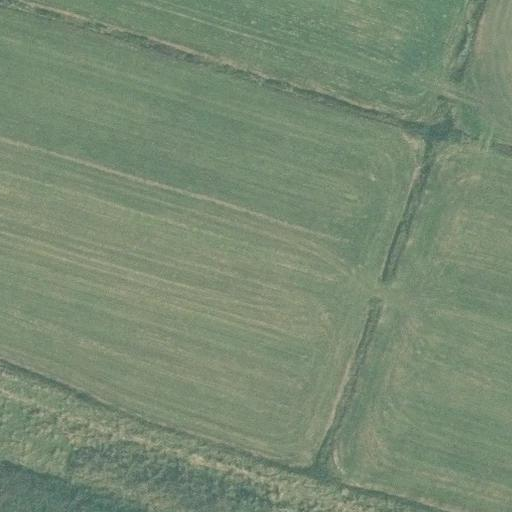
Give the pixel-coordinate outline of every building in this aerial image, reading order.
[(327,0),(318,31),(377,48),(386,18),(350,8),(351,5),(335,0),(327,0)] [(430,0),(430,2),(453,10),(455,0),(430,0)] [(511,0),(492,0),(487,17),(511,24),(511,0)] [(0,86),(19,92),(26,70),(39,74),(44,58),(0,44),(0,86)] [(65,65),(56,93),(89,103),(86,113),(110,120),(116,98),(130,102),(135,86),(65,65)] [(148,100),(139,129),(191,145),(198,123),(210,127),(215,111),(167,96),(164,105),(148,100)] [(236,118),(228,146),(260,156),(257,166),(281,173),(288,151),(301,155),(306,139),(236,118)] [(319,153),(310,182),(362,198),(369,176),(381,180),(386,164),(338,149),(335,158),(319,153)] [(407,171),(399,199),(431,209),(428,219),(452,226),(459,204),(472,208),(477,192),(407,171)] [(0,191),(0,214),(2,215),(0,221),(0,243),(13,248),(22,219),(15,217),(24,186),(4,180),(0,192),(0,191)] [(42,205),(36,226),(50,230),(42,257),(61,263),(70,234),(63,232),(72,201),(52,195),(49,207),(42,205)] [(490,206),(481,235),(511,244),(511,203),(509,202),(506,211),(490,206)] [(77,236),(68,265),(87,271),(95,244),(109,248),(116,228),(109,226),(113,214),(93,208),(84,238),(77,236)] [(199,253),(193,274),(207,279),(199,305),(218,311),(227,282),(220,280),(229,250),(209,244),(206,255),(199,253)] [(250,269),(244,290),(258,295),(250,321),(269,327),(278,298),(271,296),(280,266),(260,259),(257,271),(250,269)] [(302,285),(295,306),(310,310),(301,337),(320,343),(329,314),(322,312),(332,281),(312,275),(308,287),(302,285)] [(353,301),(346,322),(361,326),(353,353),(371,359),(380,330),(373,328),(383,297),(363,291),(359,303),(353,301)] [(404,317),(397,338),(412,342),(404,369),(423,375),(431,346),(424,344),(434,313),(414,307),(410,319),(404,317)] [(455,333),(449,353),(463,358),(455,385),(474,391),(483,362),(476,359),(485,329),(465,323),(462,335),(455,333)] [(511,350),(506,349),(500,369),(511,373),(511,381),(506,401),(511,402),(511,350)]
